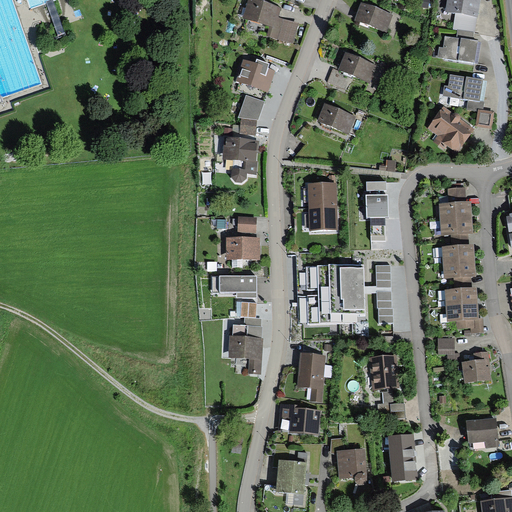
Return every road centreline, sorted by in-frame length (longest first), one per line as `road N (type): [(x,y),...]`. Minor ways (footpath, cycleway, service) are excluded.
road 1 (residential): [(327,0),(274,146),(280,325),(244,511)]
road 2 (residential): [(482,172),(423,172),(408,187),(432,478),(420,497),(393,511)]
road 3 (track): [(212,423),(144,405),(44,326),(0,305)]
road 4 (residential): [(482,172),(493,307),(511,378)]
